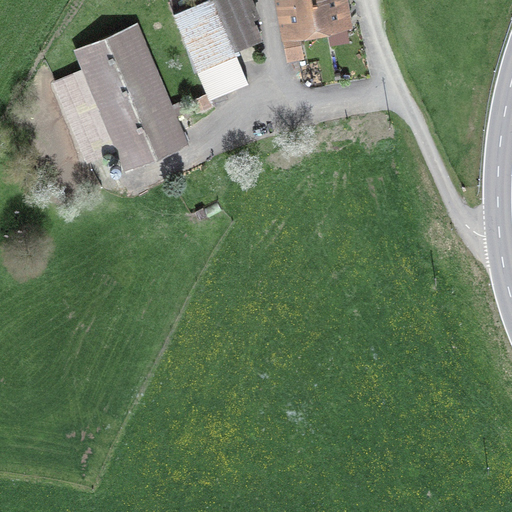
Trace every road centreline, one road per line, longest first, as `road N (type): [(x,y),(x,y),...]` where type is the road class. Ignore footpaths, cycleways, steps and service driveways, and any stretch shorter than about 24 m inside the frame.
road 1 (residential): [(371,0),(405,97),(467,226),(499,241)]
road 2 (secondary): [(499,241),(511,83)]
